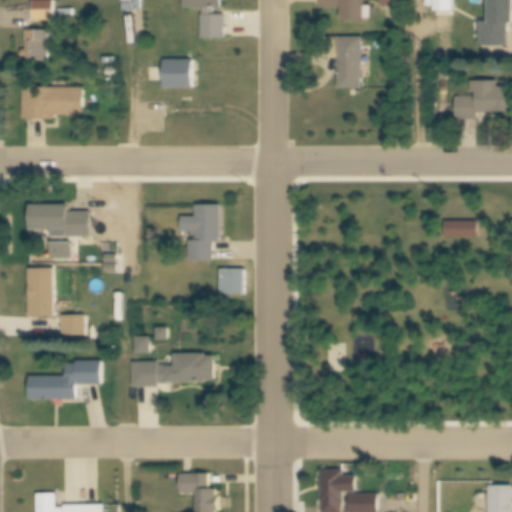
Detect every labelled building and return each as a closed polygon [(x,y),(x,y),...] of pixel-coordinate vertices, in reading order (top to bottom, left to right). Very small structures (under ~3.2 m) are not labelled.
[(228,0),(228,13),(221,13),(221,18),(228,18),(228,41),(205,41),(205,13),(190,13),(190,0),(228,0)] [(344,10),(324,10),(324,0),(368,0),(368,26),(344,26),(344,10)] [(438,0),(456,0),(456,15),(438,15),(438,0)] [(511,26),(511,49),(485,49),(485,23),(493,23),(493,0),(511,0),(511,26)] [(37,4),(59,4),(59,23),(37,23),(37,4)] [(127,6),(138,7),(138,14),(127,14),(127,6)] [(30,59),(27,59),(27,51),(30,51),(30,33),(52,33),(52,65),(30,65),(30,59)] [(367,37),(366,91),(342,90),(342,37),(367,37)] [(168,61),(198,61),(198,92),(168,91),(168,61)] [(480,84),(502,84),(502,90),(511,90),(511,119),(460,119),(460,99),(480,100),(480,84)] [(88,91),(88,118),(60,118),(60,123),(28,122),(29,91),(88,91)] [(170,104),(228,104),(228,121),(170,121),(170,104)] [(194,243),(200,243),(200,235),(186,234),(186,218),(200,219),(200,207),(225,207),(225,246),(218,246),(218,264),(194,264),(194,243)] [(73,216),(97,216),(97,241),(56,241),(56,236),(35,236),(35,210),(73,210),(73,216)] [(449,222),(483,222),(483,238),(449,238),(449,222)] [(57,247),(77,247),(77,262),(57,262),(57,247)] [(109,253),(122,254),(122,272),(108,272),(109,253)] [(224,271),(249,271),(249,296),(224,296),(224,271)] [(35,273),(59,273),(59,321),(35,321),(35,273)] [(452,289),(471,289),(471,307),(451,307),(452,289)] [(67,318),(89,318),(89,341),(67,341),(67,318)] [(161,331),(173,331),(173,347),(161,347),(161,331)] [(157,340),(157,357),(140,357),(140,340),(157,340)] [(341,343),(324,344),(326,373),(343,371),(341,343)] [(137,365),(163,365),(163,366),(179,366),(179,357),(219,357),(219,387),(163,387),(163,390),(137,390),(137,365)] [(71,379),(71,368),(80,368),(80,363),(106,363),(106,387),(81,387),(81,402),(34,402),(34,379),(71,379)] [(354,511),(354,495),(347,495),(347,511),(327,511),(327,471),(347,471),(347,479),(361,479),(361,495),(383,495),(383,511),(354,511)] [(213,491),(222,491),(222,511),(201,511),(201,496),(186,495),(186,476),(213,476),(213,491)] [(493,511),(494,489),(511,489),(511,511),(493,511)] [(109,507),(109,511),(41,511),(41,496),(61,496),(61,511),(68,511),(68,507),(109,507)]
